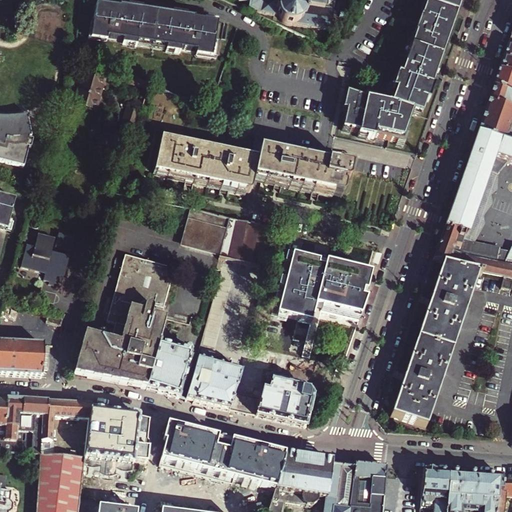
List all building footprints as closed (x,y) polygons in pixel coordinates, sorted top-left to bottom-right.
[(238,0),(237,4),(258,14),(277,17),(280,21),(284,24),(324,31),(318,45),(323,48),(328,40),(334,0),(238,0)] [(374,138),(403,144),(411,113),(421,117),(425,103),(429,104),(434,88),(432,85),(456,15),(461,0),(428,0),(401,79),(397,77),(392,91),(396,92),(390,106),(365,96),(364,101),(347,94),(342,111),(346,112),(342,131),(358,134),(358,138),(372,141),(374,138)] [(143,13),(97,7),(92,42),(108,45),(108,41),(123,43),(122,47),(137,49),(138,45),(167,50),(167,54),(182,56),(183,52),(198,54),(197,59),(214,61),(219,26),(174,18),(175,15),(143,11),(143,13)] [(511,49),(507,48),(503,59),(511,62),(511,49)] [(511,62),(503,59),(498,72),(511,76),(511,62)] [(73,104),(93,110),(103,77),(82,71),(73,104)] [(511,76),(498,72),(493,88),(511,94),(511,76)] [(147,92),(149,85),(128,75),(125,82),(147,92)] [(504,144),(511,124),(511,121),(511,94),(493,88),(477,135),(504,144)] [(120,130),(133,134),(139,115),(126,110),(120,130)] [(0,161),(23,168),(28,148),(30,149),(32,140),(28,139),(28,138),(30,137),(28,120),(30,120),(29,115),(12,117),(0,116),(0,161)] [(464,235),(467,236),(492,165),(494,159),(511,164),(511,146),(504,144),(477,135),(432,262),(442,264),(481,274),(502,279),(511,281),(511,280),(511,281),(511,282),(511,281),(511,249),(510,253),(499,252),(500,250),(463,241),(464,235)] [(256,161),(159,140),(151,174),(184,181),(183,186),(191,188),(192,183),(219,189),(218,194),(226,196),(227,190),(246,194),(247,194),(248,193),(249,192),(252,179),(273,184),(272,189),(279,191),(280,185),(310,192),(309,197),(317,199),(318,193),(338,198),(339,198),(341,197),(343,187),(341,185),(341,184),(345,184),(346,183),(349,170),(338,168),(338,166),(336,166),(335,167),(329,166),(258,151),(256,161)] [(350,156),(331,152),(329,166),(335,167),(336,166),(338,166),(338,168),(349,170),(351,160),(351,158),(350,156)] [(511,164),(494,159),(492,165),(511,170),(511,164)] [(15,201),(0,196),(0,229),(7,231),(15,201)] [(179,248),(182,249),(192,211),(189,210),(179,248)] [(182,249),(219,259),(225,235),(219,234),(220,232),(218,231),(218,229),(194,223),(197,212),(192,211),(182,249)] [(219,234),(225,235),(228,221),(197,212),(194,223),(218,229),(218,231),(220,232),(219,234)] [(241,368),(247,346),(276,231),(228,221),(225,235),(219,259),(195,348),(199,349),(196,360),(203,362),(205,353),(213,356),(215,357),(213,365),(225,368),(226,364),(241,368)] [(54,248),(70,252),(73,238),(58,235),(54,248)] [(68,259),(50,254),(54,241),(37,236),(34,250),(25,248),(20,268),(44,274),(43,281),(49,282),(48,284),(53,286),(54,284),(61,285),(68,259)] [(72,375),(122,385),(131,329),(148,262),(124,256),(106,322),(115,325),(110,341),(84,334),(72,375)] [(122,385),(145,390),(159,336),(151,334),(153,326),(158,327),(161,317),(174,270),(148,262),(131,329),(122,385)] [(425,429),(451,352),(477,276),(480,277),(481,274),(442,264),(417,339),(390,417),(425,429)] [(500,290),(509,292),(511,281),(502,279),(500,290)] [(0,315),(0,316),(16,320),(19,307),(3,303),(0,315)] [(47,323),(61,327),(64,317),(50,314),(47,323)] [(151,334),(159,336),(164,318),(161,317),(158,327),(153,326),(151,334)] [(182,386),(183,386),(187,371),(191,356),(189,355),(190,352),(189,349),(186,348),(183,343),(166,338),(160,336),(159,336),(145,390),(179,400),(182,386)] [(40,372),(47,372),(47,355),(47,348),(41,348),(0,345),(0,376),(40,379),(40,372)] [(234,392),(235,392),(241,368),(226,364),(225,368),(213,365),(215,357),(213,356),(205,353),(203,362),(196,360),(184,402),(228,413),(234,394),(234,392)] [(325,361),(343,366),(345,359),(326,355),(325,361)] [(228,413),(305,430),(311,400),(312,399),(311,396),(310,394),(308,393),(307,392),(303,391),(303,390),(293,388),(291,383),(286,382),(282,385),(263,381),(263,382),(261,392),(254,391),(252,390),(250,398),(234,394),(228,413)] [(254,391),(261,392),(263,382),(256,381),(254,391)] [(0,453),(39,456),(41,419),(44,419),(46,404),(5,402),(3,443),(0,442),(0,453)] [(52,420),(88,422),(89,411),(90,406),(46,404),(44,419),(41,419),(39,456),(35,511),(77,511),(83,466),(85,452),(80,452),(79,459),(46,457),(47,455),(52,455),(53,444),(51,444),(52,420)] [(148,443),(146,441),(148,421),(137,418),(137,417),(89,411),(88,422),(85,452),(83,466),(88,468),(87,473),(95,474),(102,476),(109,477),(116,476),(126,477),(127,472),(132,472),(133,463),(145,464),(148,443)] [(166,425),(162,442),(165,444),(158,467),(232,486),(234,479),(259,486),(256,495),(273,500),(277,481),(284,456),(230,442),(228,452),(215,449),(217,438),(198,434),(166,425)] [(317,499),(325,501),(330,463),(322,462),(284,456),(277,481),(273,500),(269,511),(281,511),(284,503),(309,508),(311,508),(315,505),(316,502),(317,499)] [(348,511),(352,486),(351,486),(354,467),(330,463),(325,501),(323,511),(348,511)] [(380,511),(385,469),(354,467),(351,486),(352,486),(348,511),(380,511)] [(444,511),(447,474),(434,473),(422,472),(419,509),(432,510),(431,511),(444,511)] [(494,511),(496,491),(500,492),(501,478),(447,474),(444,511),(494,511)] [(503,511),(504,499),(511,499),(511,477),(501,477),(501,478),(500,492),(496,491),(494,511),(503,511)] [(9,480),(0,479),(0,490),(6,492),(7,490),(8,490),(8,486),(9,480)] [(10,511),(12,511),(13,505),(10,501),(11,490),(12,490),(12,486),(8,486),(8,490),(7,490),(6,492),(0,490),(0,511),(10,511)]
